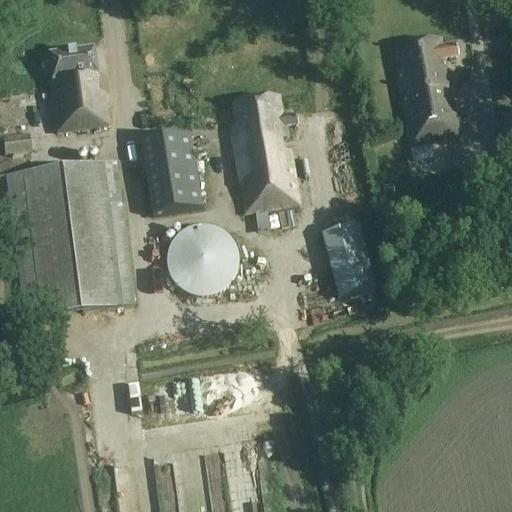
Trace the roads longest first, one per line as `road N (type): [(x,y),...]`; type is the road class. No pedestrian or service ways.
road 1 (track): [(511,323),(423,339),(378,367),(355,419),(361,511)]
road 2 (track): [(336,511),(312,397),(268,309)]
